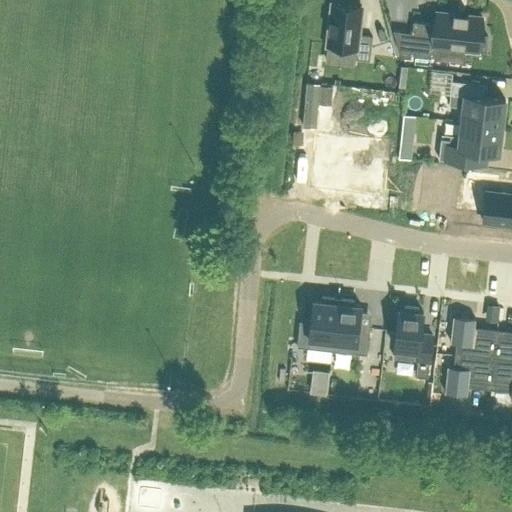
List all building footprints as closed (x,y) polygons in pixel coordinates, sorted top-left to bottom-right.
[(361,5),(331,2),(327,43),(356,47),(355,57),(369,59),(372,35),(358,33),(361,5)] [(412,29),(392,27),(397,49),(433,54),(434,44),(484,50),(487,30),(480,29),(482,15),(436,10),(435,21),(413,19),(412,29)] [(456,119),(502,124),(505,98),(477,95),(479,82),(451,78),(448,103),(458,104),(456,119)] [(485,162),(487,149),(499,150),(502,124),(456,119),(456,120),(461,120),(459,134),(441,132),(438,157),(469,161),(485,162)] [(350,138),(316,134),(310,185),(344,189),(350,138)] [(344,189),(378,193),(384,142),(350,138),(344,189)] [(511,222),(511,191),(496,190),(497,175),(465,171),(461,199),(484,202),(482,219),(511,222)] [(299,319),(297,345),(331,349),(337,297),(322,295),(321,299),(313,298),(311,320),(299,319)] [(337,297),(331,349),(366,352),(369,326),(358,325),(360,304),(352,303),(353,299),(337,297)] [(398,308),(393,355),(417,358),(415,374),(427,375),(432,333),(420,332),(423,311),(417,310),(418,306),(404,304),(404,308),(398,308)] [(453,314),(450,340),(455,340),(454,352),(494,356),(497,326),(479,325),(479,327),(473,327),(475,316),(453,314)] [(511,328),(497,326),(494,356),(511,358),(511,328)] [(447,363),(444,390),(466,392),(467,381),(473,382),(473,385),(492,387),(494,356),(454,352),(452,364),(447,363)] [(511,358),(494,356),(492,387),(511,389),(510,397),(511,397),(511,358)]
